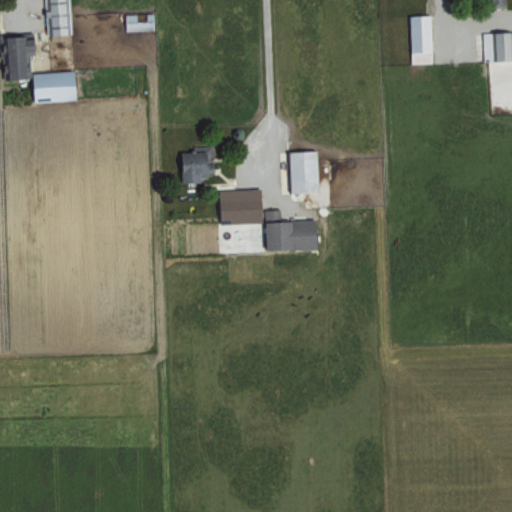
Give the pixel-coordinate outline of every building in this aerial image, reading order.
[(43,0),(45,35),(69,34),(68,0),(43,0)] [(152,30),(152,12),(123,13),(123,31),(152,30)] [(431,63),(429,14),(407,15),(409,64),(431,63)] [(511,31),(481,32),(481,60),(511,58),(511,31)] [(3,79),(28,78),(26,56),(33,55),(32,36),(0,38),(3,79)] [(30,102),(74,100),(73,70),(28,72),(30,102)] [(286,151),(287,182),(281,182),(281,193),(315,192),(314,150),(286,151)] [(177,152),(178,181),(206,181),(206,172),(212,172),(212,163),(205,163),(204,151),(177,152)] [(263,250),(315,248),(314,219),(280,220),(279,209),(260,209),(259,188),(216,190),(217,219),(228,218),(229,223),(262,222),(263,250)]
